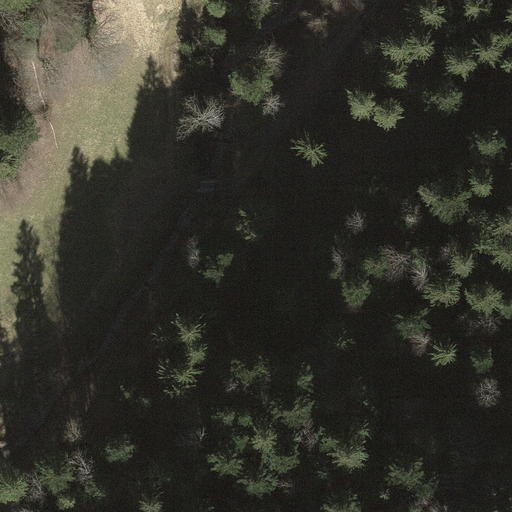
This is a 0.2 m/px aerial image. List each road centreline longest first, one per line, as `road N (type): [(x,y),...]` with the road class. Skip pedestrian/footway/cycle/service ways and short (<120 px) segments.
road 1 (track): [(7,511),(45,444),(144,312),(219,184)]
road 2 (track): [(219,184),(364,0)]
